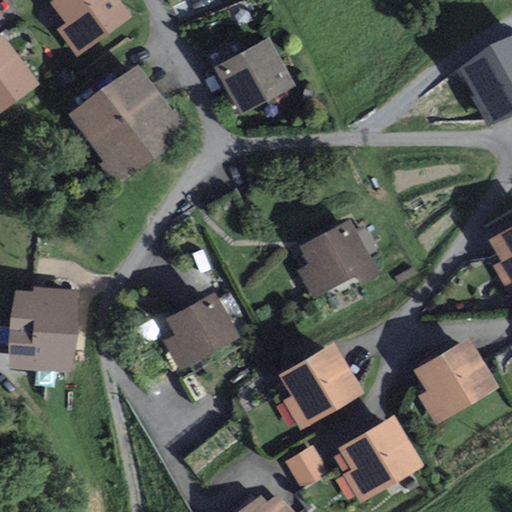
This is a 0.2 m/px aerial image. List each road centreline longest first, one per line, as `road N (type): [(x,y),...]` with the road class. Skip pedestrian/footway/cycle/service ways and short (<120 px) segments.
road 1 (residential): [(224,139),(262,145),(465,137),(506,146),(504,181),(406,317)]
road 2 (residential): [(224,139),(104,313),(109,387),(138,511)]
road 3 (residential): [(150,0),(224,139)]
